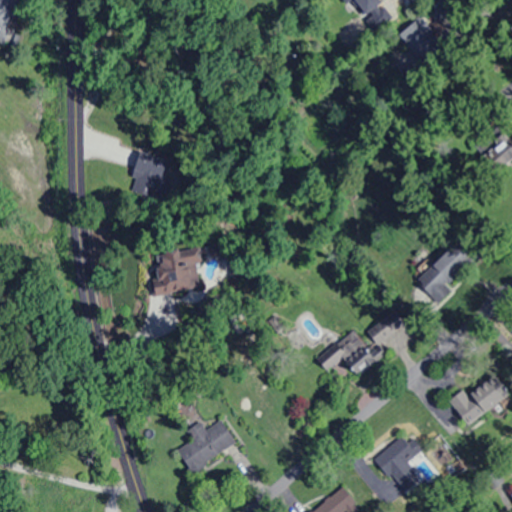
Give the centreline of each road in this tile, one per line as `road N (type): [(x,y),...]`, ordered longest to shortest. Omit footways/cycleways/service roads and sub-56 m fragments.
road 1 (secondary): [(75,0),(85,280),(145,511)]
road 2 (residential): [(511,288),(246,511)]
